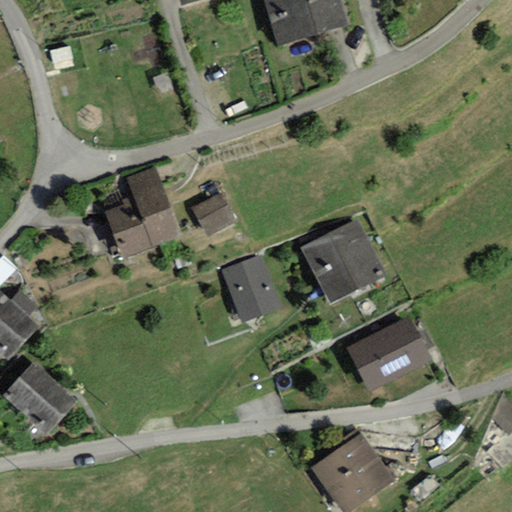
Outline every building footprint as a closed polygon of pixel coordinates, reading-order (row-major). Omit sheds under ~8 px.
[(341,0),(263,0),(277,46),(349,26),(341,0)] [(120,259),(182,236),(156,167),(127,178),(133,196),(122,201),(123,206),(103,213),(120,259)] [(221,193),(192,209),(207,238),(237,223),(221,193)] [(301,248),(329,305),(386,276),(358,220),(301,248)] [(2,255),(0,257),(0,286),(17,270),(2,255)] [(222,271),(241,323),(282,306),(260,256),(222,271)] [(9,301),(27,317),(37,306),(19,290),(9,301)] [(0,292),(0,353),(8,361),(39,327),(27,317),(9,301),(0,292)] [(409,317),(346,349),(369,394),(432,362),(409,317)] [(77,402),(33,362),(3,395),(47,436),(77,402)] [(361,434),(311,468),(341,511),(350,511),(394,481),(361,434)]
